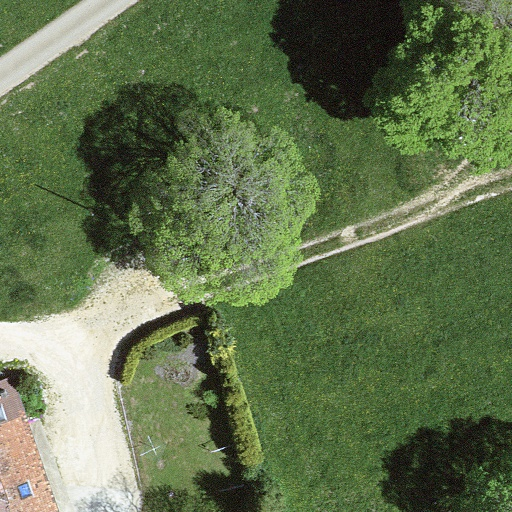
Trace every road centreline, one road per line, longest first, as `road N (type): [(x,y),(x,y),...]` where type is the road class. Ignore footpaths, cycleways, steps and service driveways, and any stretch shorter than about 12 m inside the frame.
road 1 (track): [(511,187),(52,340),(0,340)]
road 2 (unclassified): [(0,73),(107,0)]
